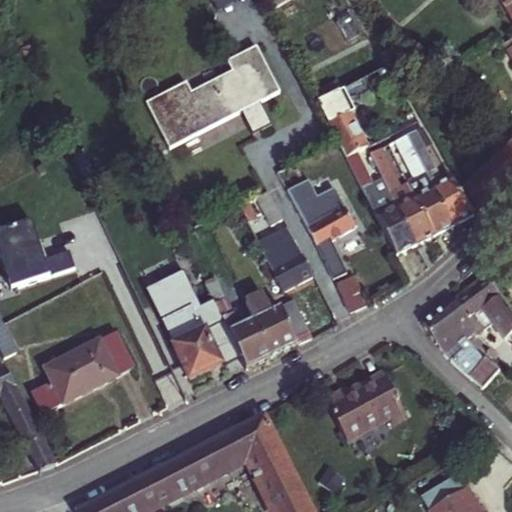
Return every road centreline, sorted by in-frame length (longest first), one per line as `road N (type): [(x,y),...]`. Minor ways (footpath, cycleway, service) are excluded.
road 1 (residential): [(0,510),(85,477),(394,321)]
road 2 (unclassified): [(394,321),(511,438)]
